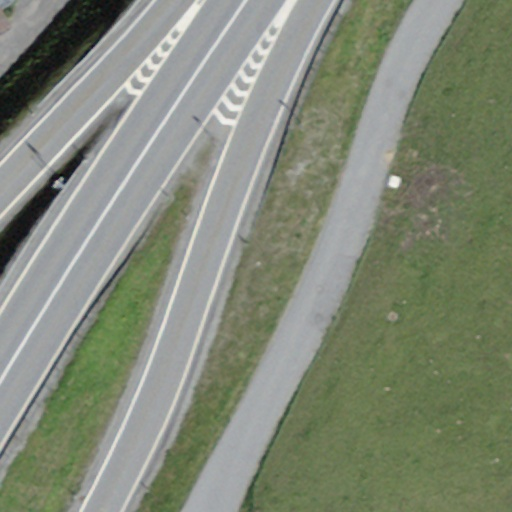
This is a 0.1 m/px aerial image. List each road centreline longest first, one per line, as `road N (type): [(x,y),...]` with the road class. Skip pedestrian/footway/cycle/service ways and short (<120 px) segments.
road 1 (primary): [(98,511),(177,346),(301,0)]
road 2 (primary): [(249,0),(0,389)]
road 3 (primary): [(191,0),(0,191)]
